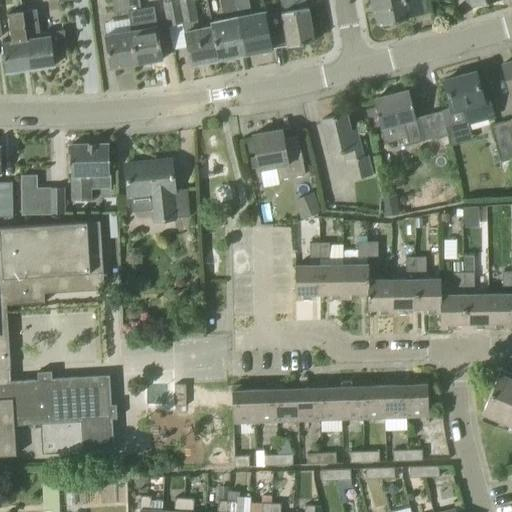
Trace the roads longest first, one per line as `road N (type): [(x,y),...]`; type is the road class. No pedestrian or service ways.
road 1 (residential): [(357,70),(96,115),(0,114)]
road 2 (residential): [(456,355),(269,345),(269,248)]
road 3 (residential): [(511,28),(357,70)]
road 4 (residential): [(485,511),(456,355)]
